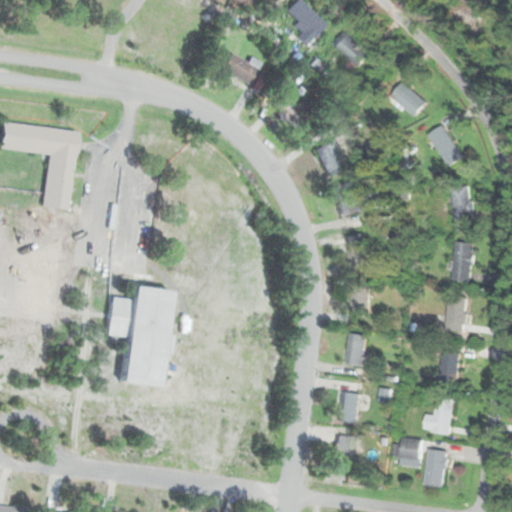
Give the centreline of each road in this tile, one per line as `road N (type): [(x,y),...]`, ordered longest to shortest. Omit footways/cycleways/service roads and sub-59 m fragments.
road 1 (residential): [(477,511),(509,289),(508,188),(468,92),(380,0)]
road 2 (residential): [(284,511),(310,322),(308,265),(288,198),(248,143),(217,117),(104,81)]
road 3 (residential): [(287,495),(105,473),(52,461),(31,443)]
road 4 (residential): [(287,495),(421,511)]
